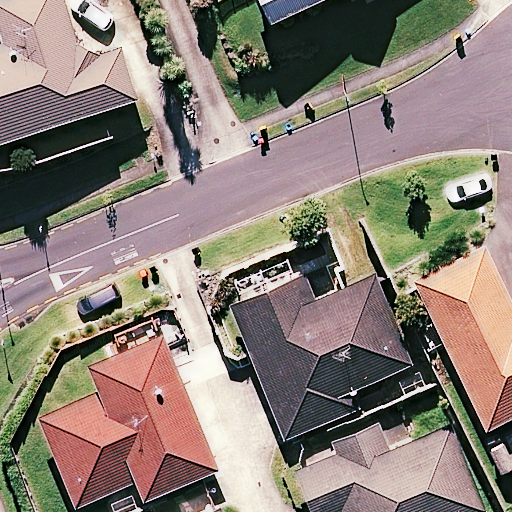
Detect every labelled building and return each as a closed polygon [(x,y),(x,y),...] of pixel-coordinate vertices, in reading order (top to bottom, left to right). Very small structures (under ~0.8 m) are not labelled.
[(86,60),(66,0),(0,0),(0,22),(7,43),(0,44),(0,144),(140,100),(123,48),(86,60)] [(255,0),(265,21),(270,19),(312,0),(255,0)] [(511,312),(481,246),(413,278),(484,427),(511,413),(511,312)] [(409,365),(375,275),(311,299),(302,275),(230,302),(280,436),(359,407),(352,386),(409,365)] [(213,470),(162,335),(88,363),(99,391),(37,414),(71,504),(129,482),(136,499),(213,470)] [(403,444),(392,416),(335,438),(338,446),(291,465),(309,511),(478,511),(483,510),(450,426),(403,444)]
